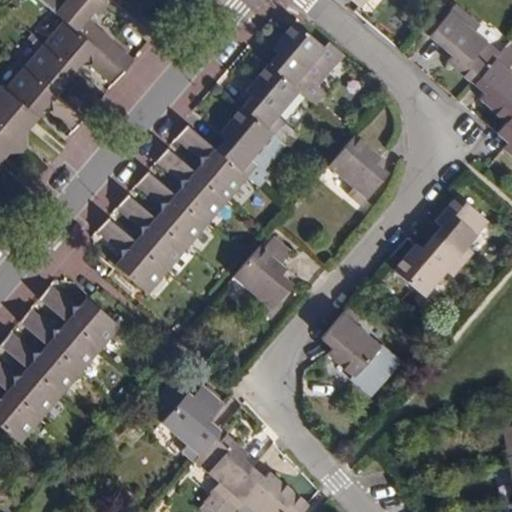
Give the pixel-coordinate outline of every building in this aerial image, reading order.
[(103,0),(64,0),(54,13),(64,22),(121,70),(129,61),(109,44),(110,42),(86,20),(103,0)] [(103,0),(148,38),(156,29),(135,12),(138,9),(126,0),(103,0)] [(477,76),(497,53),(471,30),(477,23),(450,1),(425,33),(438,44),(444,36),(457,47),(450,54),(445,60),(471,83),(477,76)] [(446,7),(441,3),(437,7),(420,28),(425,33),(446,7)] [(284,58),(274,71),(298,92),(314,106),(325,92),(316,84),(341,53),(328,43),(323,47),(293,21),(271,48),(277,52),(284,58)] [(122,72),(121,70),(64,22),(44,46),(74,71),(79,66),(88,64),(111,84),(122,72)] [(479,99),(503,121),(511,110),(511,77),(503,70),(511,58),(511,35),(497,53),(477,76),(489,86),(483,94),(479,99)] [(457,47),(444,36),(438,44),(450,54),(457,47)] [(24,68),(54,94),(59,89),(68,87),(92,107),(102,95),(74,71),(44,46),(24,68)] [(284,58),(277,52),(267,65),(274,71),(284,58)] [(260,104),(250,115),(274,134),(282,125),(275,119),(298,92),(274,71),(267,65),(245,92),(253,99),(260,104)] [(54,94),(24,68),(4,92),(33,117),(39,111),(50,110),(73,129),(83,118),(54,94)] [(489,86),(477,76),(471,83),(483,94),(489,86)] [(0,129),(21,147),(25,142),(24,129),(33,117),(4,92),(0,88),(0,129)] [(260,104),(253,99),(244,110),(250,115),(260,104)] [(274,134),(250,115),(244,110),(222,136),(229,141),(236,147),(225,159),(245,176),(249,179),(258,167),(252,161),(274,134)] [(511,110),(503,121),(500,124),(511,134),(511,137),(502,150),(511,158),(511,110)] [(511,137),(511,134),(500,124),(494,132),(493,132),(507,144),(511,137)] [(199,169),(195,174),(226,200),(245,176),(225,159),(219,153),(187,127),(175,141),(198,160),(199,169)] [(21,147),(0,129),(0,156),(7,149),(17,151),(21,147)] [(281,141),(274,134),(252,161),(258,167),(281,141)] [(377,158),(352,135),(350,137),(328,165),(353,186),(347,193),(361,204),(380,181),(367,170),(377,158)] [(236,147),(229,141),(219,153),(225,159),(236,147)] [(175,197),(206,223),(226,200),(195,174),(167,150),(156,164),(180,184),(180,192),(175,197)] [(387,173),(373,162),(367,170),(380,181),(387,173)] [(186,246),(206,223),(175,197),(148,174),(137,187),(159,206),(160,215),(156,220),(186,246)] [(249,179),(245,176),(226,200),(232,205),(252,181),(249,179)] [(436,243),(460,262),(471,249),(463,243),(485,217),(455,191),(433,218),(440,223),(447,229),(436,243)] [(166,269),(186,246),(156,220),(128,197),(117,210),(140,231),(141,238),(136,244),(166,269)] [(166,269),(136,244),(109,221),(98,234),(122,255),(122,261),(118,266),(148,291),(166,269)] [(430,236),(436,243),(447,229),(440,223),(430,236)] [(426,255),(436,243),(430,236),(419,249),(426,255)] [(449,275),(460,262),(436,243),(426,255),(419,249),(412,243),(390,269),(420,295),(442,269),(449,275)] [(288,271),(260,247),(235,277),(263,301),(256,308),(269,318),(289,295),(276,284),(283,276),(288,271)] [(296,287),(283,276),(276,284),(289,295),(296,287)] [(68,324),(99,350),(118,327),(87,301),(81,308),(75,309),(52,289),(41,301),(68,324)] [(358,318),(346,307),(326,331),(339,342),(333,349),(328,355),(355,378),(380,348),(352,325),(358,318)] [(21,324),(48,348),(79,374),(99,350),(68,324),(64,330),(54,330),(31,312),(21,324)] [(339,342),(326,331),(321,338),(333,349),(339,342)] [(79,374),(48,348),(43,355),(35,354),(12,335),(1,348),(29,371),(60,397),(79,374)] [(40,421),(60,397),(29,371),(23,378),(14,377),(0,364),(0,386),(9,395),(40,421)] [(193,463),(195,461),(214,438),(201,428),(207,421),(221,404),(201,387),(193,398),(179,386),(164,402),(172,409),(159,424),(187,446),(181,453),(193,463)] [(0,427),(21,444),(40,421),(9,395),(4,401),(0,400),(0,427)] [(220,431),(207,421),(201,428),(214,438),(220,431)] [(509,466),(511,465),(511,427),(502,430),(509,466)] [(212,511),(216,511),(227,500),(247,477),(233,466),(239,458),(244,452),(220,431),(214,438),(195,461),(220,482),(209,495),(211,497),(204,505),(212,511)] [(233,466),(247,477),(253,469),(239,458),(233,466)] [(253,469),(247,477),(259,487),(266,480),(253,469)] [(247,477),(227,500),(240,510),(246,504),(255,511),(302,511),(307,507),(270,475),(266,480),(259,487),(247,477)]
